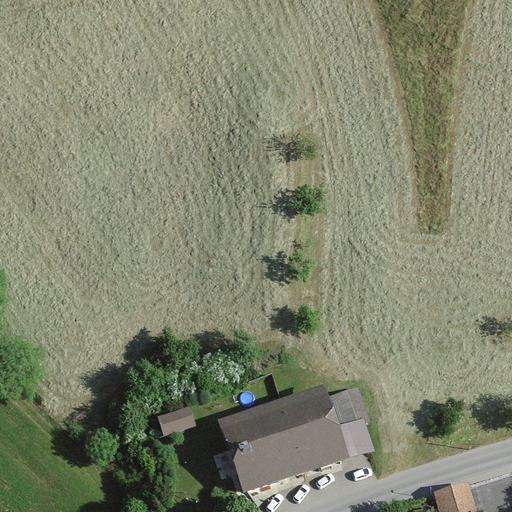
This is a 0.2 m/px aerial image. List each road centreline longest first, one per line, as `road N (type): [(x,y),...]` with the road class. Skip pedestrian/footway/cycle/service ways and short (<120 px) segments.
road 1 (track): [(0,352),(119,497),(119,511)]
road 2 (residential): [(332,511),(511,453)]
